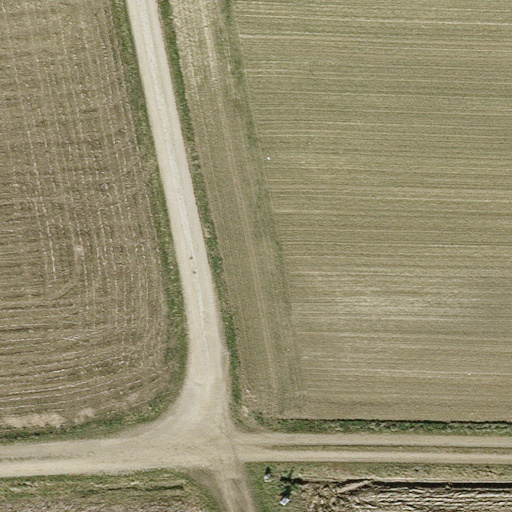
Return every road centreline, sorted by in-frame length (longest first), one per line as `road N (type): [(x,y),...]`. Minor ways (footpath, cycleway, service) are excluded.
road 1 (track): [(209,438),(133,0)]
road 2 (track): [(209,438),(511,444)]
road 3 (track): [(0,452),(209,438)]
